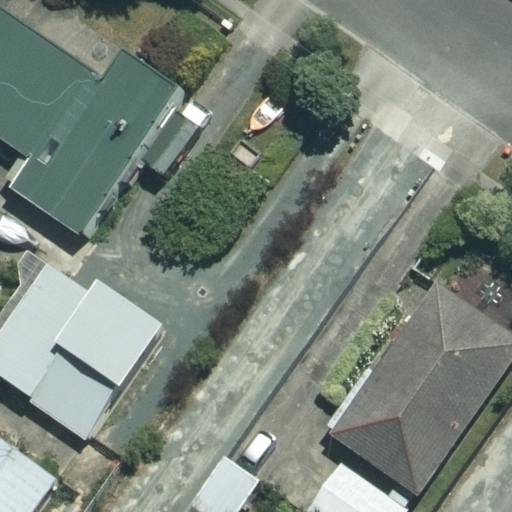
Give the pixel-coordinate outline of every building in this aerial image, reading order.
[(0,139),(35,165),(20,186),(92,240),(198,98),(148,61),(127,89),(22,10),(0,38),(0,139)] [(115,307),(54,263),(0,338),(0,371),(100,444),(139,389),(150,397),(190,341),(125,293),(115,307)] [(511,394),(511,330),(448,284),(340,433),(435,501),(511,394)] [(0,511),(50,511),(69,484),(0,436),(0,511)] [(249,511),(265,489),(233,468),(203,511),(249,511)] [(420,511),(354,468),(325,511),(420,511)]
